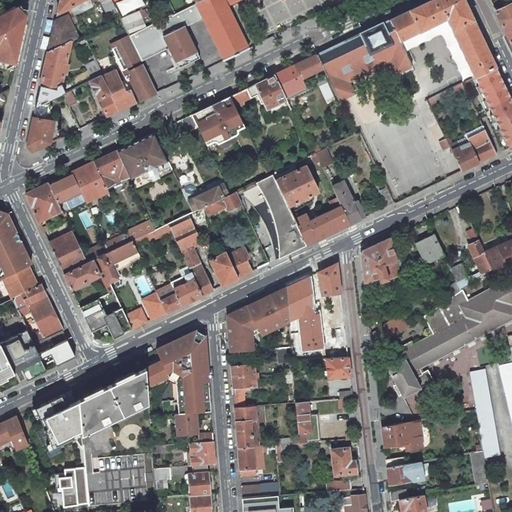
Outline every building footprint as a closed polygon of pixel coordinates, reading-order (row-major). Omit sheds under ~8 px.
[(59,0),(57,13),(70,7),(83,0),(59,0)] [(83,0),(70,7),(73,13),(75,15),(92,7),(91,5),(88,0),(83,0)] [(106,12),(115,8),(111,0),(100,0),(101,1),(106,12)] [(140,0),(119,0),(114,2),(118,15),(143,7),(140,0)] [(201,0),(196,3),(198,8),(200,11),(200,12),(224,60),(249,48),(228,6),(224,0),(201,0)] [(429,0),(389,19),(400,41),(447,18),(474,77),(475,76),(496,67),(464,0),(429,0)] [(129,35),(137,51),(141,61),(168,47),(178,68),(200,57),(182,21),(180,17),(198,8),(196,3),(189,6),(177,12),(174,13),(129,35)] [(511,3),(506,6),(496,11),(511,44),(511,3)] [(0,65),(14,69),(26,15),(21,13),(17,6),(0,14),(0,65)] [(73,13),(70,7),(57,13),(55,22),(68,15),(73,13)] [(198,8),(180,17),(182,21),(200,12),(200,11),(198,8)] [(141,10),(121,19),(127,31),(143,24),(140,17),(144,15),(141,10)] [(68,15),(55,22),(48,52),(71,40),(78,37),(68,15)] [(350,81),(393,60),(398,72),(406,69),(409,66),(411,66),(400,41),(389,19),(317,54),(323,67),(330,82),(339,101),(356,92),(350,81)] [(137,51),(129,35),(110,44),(114,53),(125,75),(126,75),(128,78),(130,79),(140,100),(157,92),(141,61),(137,51)] [(65,65),(71,40),(48,52),(41,85),(57,89),(58,85),(61,83),(64,73),(66,73),(68,65),(65,65)] [(301,78),(323,67),(317,54),(295,65),(300,76),(301,78)] [(85,64),(88,70),(92,79),(101,75),(103,77),(96,62),(95,60),(85,64)] [(279,86),(300,76),(295,65),(274,75),(279,86)] [(409,66),(406,69),(411,79),(400,84),(410,104),(424,97),(409,66)] [(482,91),(486,99),(483,101),(486,108),(489,106),(493,113),(490,115),(493,122),(496,121),(511,113),(511,100),(501,78),(496,67),(475,76),(479,84),(476,86),(479,93),(482,91)] [(115,70),(103,77),(119,110),(135,102),(129,89),(125,91),(115,70)] [(67,91),(70,90),(85,83),(89,80),(87,75),(65,86),(67,91)] [(89,80),(107,116),(119,110),(103,77),(101,75),(92,79),(89,80)] [(267,109),(286,100),(286,99),(279,86),(274,75),(255,83),(230,95),(237,109),(244,106),(242,101),(248,99),(256,95),(261,104),(264,103),(267,109)] [(462,83),(444,91),(447,96),(447,97),(465,89),(462,83)] [(57,89),(41,85),(35,108),(55,98),(57,89)] [(0,98),(2,100),(6,101),(9,89),(0,93),(0,98)] [(76,103),(70,90),(67,91),(63,93),(63,94),(69,106),(76,103)] [(444,91),(427,100),(429,105),(447,96),(444,91)] [(218,144),(236,135),(238,134),(238,132),(238,130),(244,127),(245,127),(237,109),(230,95),(192,114),(197,127),(206,145),(213,142),(215,142),(218,144)] [(50,104),(35,108),(33,118),(51,121),(50,112),(50,104)] [(509,149),(511,148),(511,113),(496,121),(509,149)] [(187,131),(197,127),(192,114),(181,119),(187,131)] [(51,121),(33,118),(27,146),(32,152),(50,143),(54,124),(51,121)] [(469,142),(479,162),(496,154),(484,130),(467,138),(469,142)] [(146,136),(117,150),(117,151),(127,171),(129,176),(130,178),(141,173),(144,179),(170,166),(163,150),(154,132),(146,136)] [(451,141),(447,133),(444,134),(446,138),(450,147),(452,150),(455,149),(451,141)] [(440,141),(444,150),(450,147),(446,138),(440,141)] [(455,149),(452,150),(462,171),(479,162),(469,142),(464,144),(455,149)] [(332,162),(325,148),(316,153),(320,161),(323,166),(332,162)] [(117,150),(112,152),(94,161),(100,174),(106,187),(113,182),(120,179),(129,176),(127,171),(117,151),(117,150)] [(314,164),(320,161),(316,153),(311,155),(310,155),(311,156),(314,163),(314,164)] [(108,191),(106,187),(100,174),(94,161),(71,172),(79,188),(81,193),(85,202),(108,191)] [(305,166),(276,180),(288,206),(318,191),(305,166)] [(48,183),(59,204),(62,210),(63,212),(85,202),(81,193),(79,188),(71,172),(55,180),(48,183)] [(235,191),(237,195),(244,192),(255,206),(265,224),(272,242),(275,260),(307,245),(301,233),(300,231),(294,219),(288,206),(276,180),(273,173),(268,176),(235,191)] [(335,185),(332,186),(337,197),(341,206),(350,224),(365,217),(356,200),(353,202),(343,181),(335,185)] [(38,221),(62,210),(59,204),(48,183),(25,194),(38,221)] [(230,194),(224,183),(218,186),(218,185),(193,197),(193,198),(187,200),(192,212),(204,206),(230,194)] [(379,191),(387,206),(393,203),(386,188),(379,191)] [(227,209),(241,203),(237,195),(235,191),(230,194),(204,206),(208,214),(226,206),(227,209)] [(329,201),(333,209),(341,206),(337,197),(329,201)] [(477,206),(473,198),(461,204),(465,212),(477,206)] [(306,213),(294,219),(300,231),(301,233),(307,245),(350,224),(341,206),(333,209),(319,216),(309,221),(306,213)] [(0,210),(0,254),(22,244),(7,213),(0,210)] [(192,247),(202,243),(188,214),(168,224),(171,230),(181,252),(192,247)] [(150,220),(127,231),(128,232),(132,241),(148,233),(155,230),(150,221),(150,220)] [(217,222),(212,224),(220,240),(225,237),(217,222)] [(155,230),(148,233),(150,240),(171,230),(168,224),(155,230)] [(72,231),(49,243),(63,273),(87,262),(82,252),(72,231)] [(104,234),(101,235),(104,242),(105,243),(109,252),(132,241),(128,232),(108,242),(104,234)] [(472,270),(476,279),(482,274),(491,268),(484,252),(478,241),(475,233),(468,236),(472,244),(468,245),(478,267),(472,270)] [(434,235),(416,243),(425,263),(444,255),(434,235)] [(396,261),(390,238),(362,251),(361,254),(364,286),(390,278),(400,275),(396,261)] [(131,261),(140,257),(135,247),(132,241),(109,252),(98,257),(110,282),(118,278),(116,275),(119,274),(117,270),(127,265),(131,261)] [(491,268),(506,266),(503,259),(511,253),(511,250),(507,241),(484,252),(491,268)] [(104,242),(82,252),(87,262),(92,260),(98,257),(109,252),(105,243),(104,242)] [(0,279),(3,278),(28,266),(31,264),(23,247),(22,244),(0,254),(0,279)] [(192,247),(181,252),(188,265),(189,268),(200,263),(192,247)] [(244,247),(227,255),(238,278),(252,271),(245,259),(249,257),(244,247)] [(253,255),(259,268),(269,263),(263,251),(253,255)] [(210,259),(222,286),(238,278),(227,255),(225,252),(210,259)] [(98,257),(92,260),(99,275),(107,291),(112,288),(110,282),(98,257)] [(90,280),(99,275),(92,260),(87,262),(63,273),(71,289),(90,280)] [(200,263),(189,268),(191,273),(202,295),(213,290),(200,263)] [(322,295),(341,293),(337,263),(336,263),(318,272),(322,295)] [(459,263),(449,267),(458,284),(460,290),(461,289),(469,284),(459,263)] [(28,266),(3,278),(12,298),(37,285),(28,266)] [(171,282),(170,282),(175,293),(181,305),(202,295),(191,273),(182,277),(171,282)] [(419,368),(511,318),(511,307),(511,304),(511,303),(511,277),(468,301),(461,289),(460,290),(444,301),(423,316),(433,335),(414,345),(411,340),(395,349),(402,360),(395,363),(387,368),(395,382),(402,397),(421,388),(434,381),(427,369),(422,372),(419,368)] [(296,305),(294,283),(287,287),(288,306),(296,305)] [(12,298),(18,309),(46,295),(41,284),(37,285),(12,298)] [(458,284),(441,296),(444,301),(460,290),(458,284)] [(252,336),(284,320),(285,318),(289,318),(288,306),(287,287),(270,295),(276,308),(273,310),(272,308),(267,310),(268,312),(265,314),(265,315),(258,300),(246,306),(240,309),(239,309),(235,312),(236,315),(231,323),(229,323),(228,323),(228,329),(230,349),(230,352),(243,351),(246,351),(249,350),(253,350),(252,336)] [(142,299),(151,320),(166,313),(160,300),(156,292),(142,299)] [(175,293),(160,300),(166,313),(181,305),(175,293)] [(35,322),(54,313),(46,295),(18,309),(21,316),(30,312),(35,322)] [(20,339),(30,334),(21,316),(18,309),(12,298),(0,303),(0,343),(2,348),(20,339)] [(98,298),(80,307),(91,331),(107,323),(114,337),(132,329),(126,315),(122,307),(106,315),(98,298)] [(126,315),(132,329),(147,321),(141,308),(126,315)] [(54,313),(35,322),(40,331),(31,336),(34,343),(50,336),(63,330),(54,313)] [(401,313),(370,335),(372,351),(409,325),(401,313)] [(55,346),(40,354),(41,357),(47,369),(75,356),(63,330),(50,336),(53,341),(55,346)] [(211,411),(207,365),(206,354),(205,335),(196,330),(169,343),(170,347),(157,353),(161,361),(145,368),(147,386),(167,376),(172,379),(176,380),(179,413),(195,412),(211,411)] [(31,361),(41,357),(40,354),(34,343),(31,336),(30,334),(20,339),(25,349),(31,361)] [(2,348),(7,358),(25,349),(20,339),(2,348)] [(0,377),(13,371),(7,358),(2,348),(0,343),(0,377)] [(331,349),(332,358),(348,357),(347,348),(331,349)] [(402,360),(395,349),(389,352),(395,363),(402,360)] [(41,357),(31,361),(37,374),(47,369),(41,357)] [(327,378),(351,376),(348,357),(332,358),(325,358),(326,366),(326,371),(324,371),(324,376),(327,376),(327,378)] [(309,367),(326,366),(325,358),(309,359),(309,367)] [(511,419),(511,362),(499,365),(511,419)] [(254,363),(231,365),(233,387),(241,387),(256,386),(256,379),(259,378),(259,373),(255,373),(254,363)] [(84,397),(79,400),(78,403),(80,420),(82,434),(140,407),(148,403),(147,386),(145,368),(136,372),(84,397)] [(484,369),(469,372),(476,409),(483,451),(484,458),(499,455),(484,369)] [(71,439),(82,434),(80,420),(78,403),(79,400),(78,400),(69,405),(64,393),(35,407),(42,422),(44,427),(43,428),(47,436),(53,448),(63,443),(71,439)] [(241,394),(234,394),(235,407),(242,407),(241,394)] [(310,431),(307,401),(295,402),(298,432),(299,437),(299,443),(303,442),(305,442),(304,432),(310,431)] [(256,420),(255,406),(242,407),(235,407),(238,447),(253,446),(250,420),(256,420)] [(197,432),(195,412),(179,413),(176,414),(177,434),(197,432)] [(27,444),(16,416),(0,423),(0,443),(12,438),(17,448),(27,444)] [(384,446),(402,443),(402,446),(406,445),(407,450),(421,447),(422,446),(421,438),(417,420),(408,422),(382,426),(384,446)] [(305,442),(320,441),(319,431),(310,431),(304,432),(305,442)] [(199,436),(199,442),(213,441),(213,433),(200,433),(199,436)] [(190,443),(191,465),(215,463),(213,441),(199,442),(190,443)] [(255,468),(253,446),(238,447),(240,475),(255,474),(255,468)] [(253,446),(255,468),(264,467),(263,452),(262,449),(262,446),(260,446),(253,446)] [(332,449),(334,474),(356,472),(354,461),(350,461),(348,447),(332,449)] [(470,453),(476,484),(488,482),(484,458),(483,451),(470,453)] [(153,468),(152,453),(98,458),(99,472),(93,472),(85,473),(88,503),(88,506),(156,500),(156,498),(155,489),(155,481),(153,468)] [(404,457),(385,459),(386,468),(405,464),(404,457)] [(423,476),(420,462),(410,463),(405,464),(386,468),(388,483),(412,478),(423,476)] [(63,490),(64,507),(88,503),(85,473),(85,467),(78,467),(65,469),(65,473),(55,474),(57,488),(59,488),(59,491),(63,490)] [(168,479),(167,467),(153,468),(155,481),(155,489),(164,488),(168,480),(168,479)] [(189,485),(190,496),(210,494),(208,472),(188,474),(189,485)] [(350,480),(326,482),(327,491),(342,490),(351,489),(350,480)] [(260,484),(241,486),(242,497),(279,495),(280,494),(279,482),(260,484)] [(406,489),(389,492),(391,501),(399,499),(407,498),(406,489)] [(211,511),(210,494),(190,496),(190,511),(211,511)] [(279,495),(242,497),(243,511),(294,511),(294,508),(280,509),(279,495)] [(426,511),(423,495),(407,498),(399,499),(401,511),(405,510),(405,511),(426,511)] [(343,496),(344,511),(366,511),(365,496),(343,496)]
